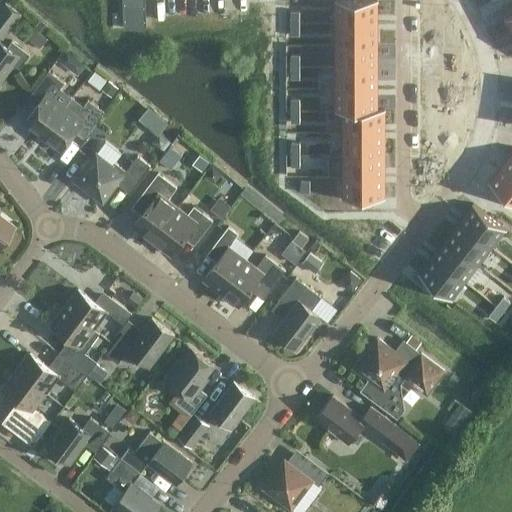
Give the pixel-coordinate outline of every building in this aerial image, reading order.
[(0,6),(0,34),(3,37),(21,13),(5,0),(0,6)] [(336,0),(336,22),(375,22),(375,0),(336,0)] [(299,23),(299,11),(291,11),(291,23),(299,23)] [(29,31),(40,39),(50,26),(39,18),(29,31)] [(336,22),(336,44),(375,44),(375,22),(336,22)] [(299,35),(299,23),(291,23),(291,35),(299,35)] [(7,45),(0,40),(0,79),(14,61),(20,65),(29,53),(11,40),(7,45)] [(336,44),(336,67),(375,67),(375,44),(336,44)] [(59,60),(77,74),(79,72),(85,64),(69,52),(66,50),(59,60)] [(300,66),(300,54),(291,54),(291,66),(300,66)] [(300,78),(300,66),(291,66),(292,79),(300,78)] [(336,67),(336,90),(375,90),(375,67),(336,67)] [(42,136),(65,105),(53,96),(64,82),(48,70),(28,97),(37,104),(23,122),(42,136)] [(112,97),(119,88),(109,80),(102,89),(112,97)] [(336,90),(336,113),(344,113),(375,113),(375,90),(336,90)] [(71,97),(65,105),(42,136),(60,150),(80,123),(89,130),(104,111),(88,99),(83,105),(71,97)] [(300,110),(299,98),(291,98),(291,110),(300,110)] [(148,107),(138,118),(148,126),(157,115),(148,107)] [(300,122),(300,110),(291,110),(291,122),(300,122)] [(344,113),(344,136),(383,136),(383,113),(375,113),(344,113)] [(161,149),(168,140),(159,133),(152,142),(161,149)] [(344,136),(344,159),(383,159),(383,136),(344,136)] [(300,154),(300,142),(291,142),(291,154),(300,154)] [(75,180),(103,201),(117,182),(129,192),(150,165),(137,155),(126,170),(115,161),(112,164),(96,152),(75,180)] [(300,166),(300,154),(291,154),(291,166),(300,166)] [(200,155),(195,162),(195,166),(203,171),(209,162),(200,155)] [(344,159),(343,181),(383,181),(383,159),(344,159)] [(489,182),(488,183),(511,200),(511,171),(504,165),(490,182),(489,182)] [(215,183),(222,174),(212,167),(205,176),(215,183)] [(152,239),(177,207),(167,199),(176,186),(158,172),(136,201),(145,208),(133,224),(152,239)] [(310,192),(310,180),(302,180),(301,192),(310,192)] [(343,181),(343,204),(383,204),(383,181),(343,181)] [(212,220),(202,212),(194,206),(188,215),(177,207),(152,239),(172,254),(184,237),(194,244),(212,220)] [(471,207),(457,225),(488,249),(502,231),(471,207)] [(0,242),(13,225),(0,215),(0,242)] [(457,225),(443,243),(474,267),(488,249),(457,225)] [(221,291),(245,259),(228,246),(238,233),(228,226),(207,254),(216,261),(203,278),(221,291)] [(443,243),(429,261),(460,285),(474,267),(443,243)] [(301,263),(315,273),(323,262),(309,252),(301,263)] [(255,266),(245,259),(221,291),(238,305),(254,284),(267,294),(285,269),(265,254),(255,266)] [(429,261),(415,279),(446,303),(460,285),(429,261)] [(353,291),(362,279),(350,270),(345,277),(346,286),(353,291)] [(296,277),(278,300),(290,310),(284,316),(285,316),(273,331),(296,348),(321,316),(311,308),(320,296),(296,277)] [(78,288),(64,306),(93,328),(106,310),(123,323),(131,312),(108,295),(100,305),(78,288)] [(136,308),(144,297),(134,290),(126,301),(136,308)] [(502,310),(510,301),(503,296),(496,305),(502,310)] [(495,320),(502,310),(496,305),(488,315),(495,320)] [(99,332),(93,328),(64,306),(51,324),(75,342),(64,356),(87,374),(95,363),(83,354),(99,332)] [(174,334),(151,318),(135,340),(123,332),(106,353),(117,362),(127,350),(150,367),(174,334)] [(421,341),(411,333),(406,340),(416,348),(421,341)] [(422,352),(413,365),(377,337),(363,355),(362,353),(351,367),(366,378),(359,388),(397,417),(404,408),(400,382),(404,376),(426,393),(445,370),(422,352)] [(197,386),(213,365),(183,341),(182,342),(192,350),(168,380),(182,390),(174,401),(191,414),(207,393),(197,386)] [(87,374),(64,356),(53,370),(30,352),(16,370),(45,392),(58,374),(76,388),(87,374)] [(100,384),(109,373),(95,363),(87,374),(100,384)] [(45,392),(16,370),(3,388),(20,401),(3,423),(32,445),(50,421),(43,416),(54,402),(43,394),(45,392)] [(255,396),(233,380),(210,411),(231,427),(255,396)] [(362,416),(332,394),(315,418),(347,442),(361,424),(383,441),(396,424),(370,405),(362,416)] [(113,427),(126,410),(117,403),(104,420),(113,427)] [(463,404),(450,424),(468,436),(481,417),(463,404)] [(133,424),(140,415),(131,408),(124,417),(133,424)] [(192,447),(208,425),(194,414),(177,436),(192,447)] [(111,432),(90,416),(82,427),(69,417),(47,446),(68,462),(83,442),(96,451),(111,432)] [(396,424),(383,441),(406,458),(418,441),(396,424)] [(128,446),(121,456),(140,471),(147,461),(176,483),(192,461),(163,440),(163,441),(149,430),(134,451),(128,446)] [(93,457),(107,468),(116,456),(102,445),(93,457)] [(328,472),(305,455),(296,467),(284,459),(263,487),(291,508),(312,480),(318,485),(328,472)] [(140,471),(121,456),(105,477),(124,491),(114,504),(114,505),(124,511),(153,511),(159,505),(130,484),(140,471)] [(381,493),(380,487),(375,484),(370,485),(367,490),(368,495),(372,498),(378,497),(381,493)]
